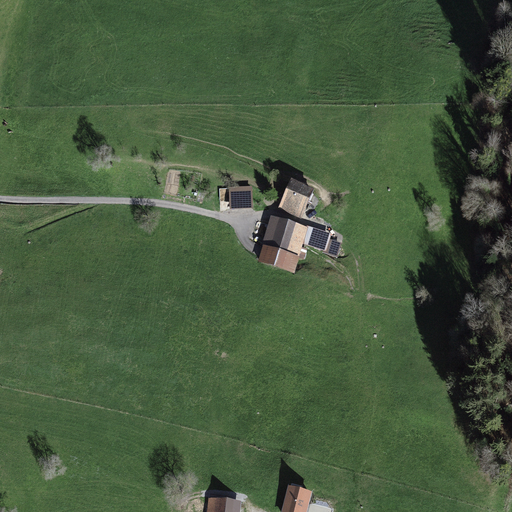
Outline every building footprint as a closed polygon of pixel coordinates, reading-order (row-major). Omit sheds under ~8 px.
[(291,178),(278,208),(301,218),(314,188),(291,178)] [(252,186),(229,187),(230,209),(253,208),(252,186)] [(308,226),(271,215),(262,243),(263,244),(299,255),(303,244),(308,226)] [(308,226),(303,244),(323,251),(322,253),(338,257),(342,243),(330,239),(332,233),(308,226)] [(299,255),(263,244),(258,261),(294,273),(299,255)] [(307,511),(313,490),(289,484),(281,511),(307,511)] [(239,511),(241,501),(209,497),(207,511),(239,511)]
